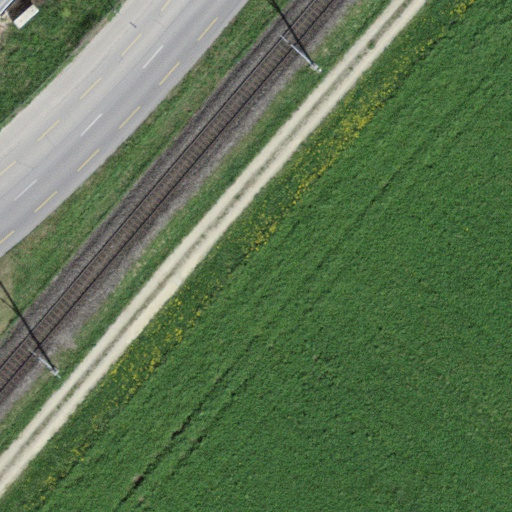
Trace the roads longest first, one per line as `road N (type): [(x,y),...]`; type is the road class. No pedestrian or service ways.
road 1 (track): [(403,0),(0,474)]
road 2 (unclassified): [(205,0),(0,213)]
